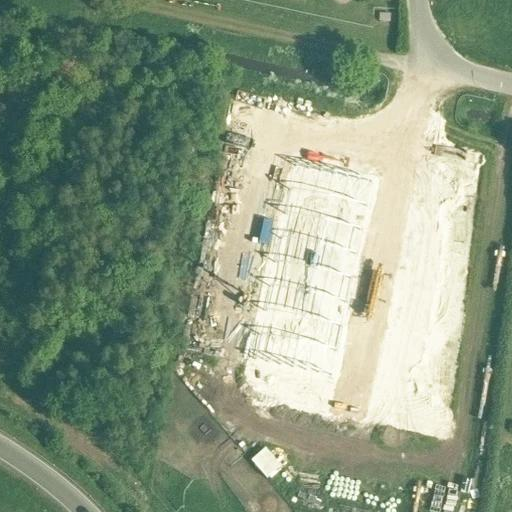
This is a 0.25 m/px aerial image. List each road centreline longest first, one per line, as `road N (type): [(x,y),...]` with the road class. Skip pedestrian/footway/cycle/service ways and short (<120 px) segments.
road 1 (track): [(421,66),(114,0)]
road 2 (residential): [(421,0),(421,66),(511,86)]
